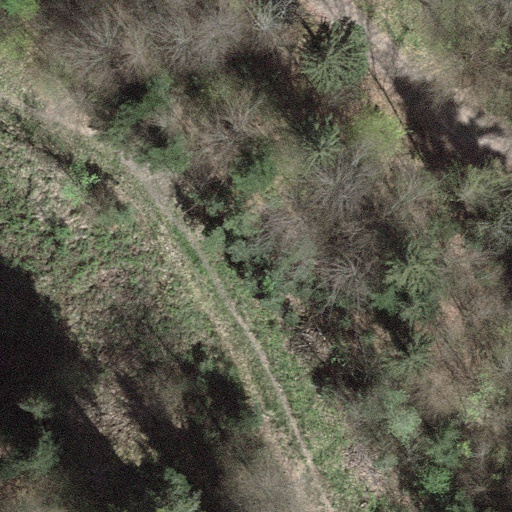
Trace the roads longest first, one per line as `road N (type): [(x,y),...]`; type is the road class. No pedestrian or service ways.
road 1 (track): [(334,511),(181,225),(134,169),(0,90)]
road 2 (track): [(333,0),(431,95),(511,149)]
